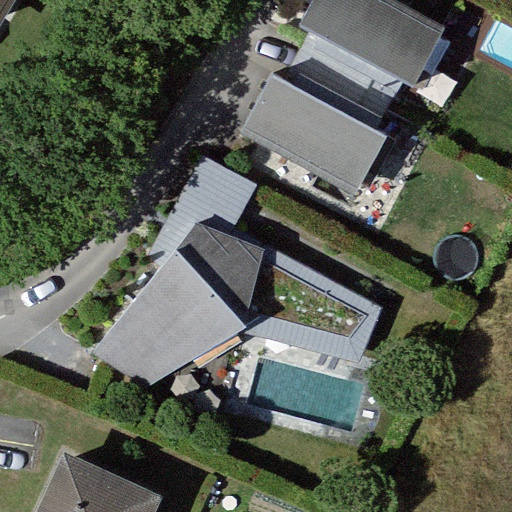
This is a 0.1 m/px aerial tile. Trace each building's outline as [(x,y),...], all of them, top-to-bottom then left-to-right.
[(34,0),(0,0),(0,20),(16,31),(34,0)] [(469,16),(437,0),(318,0),(304,29),(431,92),(469,16)] [(407,120),(285,56),(250,123),(372,187),(407,120)] [(270,174),(205,143),(155,248),(163,268),(104,347),(154,385),(262,312),(368,362),(408,278),(254,206),(270,174)] [(162,511),(176,484),(74,437),(39,511),(162,511)]
